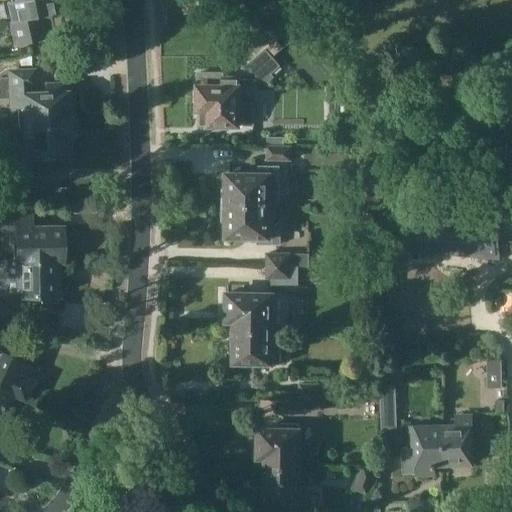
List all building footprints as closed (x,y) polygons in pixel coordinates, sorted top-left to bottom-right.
[(15,46),(39,41),(34,18),(61,12),(58,0),(8,0),(9,1),(6,2),(11,22),(9,22),(15,46)] [(276,41),(265,50),(272,58),(283,48),(276,41)] [(265,50),(246,66),(260,83),(279,66),(272,58),(265,50)] [(20,58),(20,66),(31,65),(31,56),(20,58)] [(17,111),(18,128),(75,124),(73,123),(72,106),(67,106),(66,92),(26,93),(26,85),(34,85),(34,70),(7,71),(8,78),(0,78),(0,98),(7,98),(8,111),(17,111)] [(223,73),(198,73),(198,91),(195,91),(195,105),(198,105),(198,111),(201,111),(201,125),(244,126),(253,126),(253,104),(239,103),(239,79),(223,79),(223,73)] [(75,124),(18,128),(10,129),(12,183),(39,182),(38,167),(29,167),(29,159),(69,157),(69,143),(74,143),(73,126),(75,124)] [(292,146),(282,146),(266,146),(265,162),(292,162),(292,146)] [(222,206),(271,207),(279,207),(279,166),(256,166),(256,171),(251,171),(251,174),(227,173),(227,186),(224,186),(224,190),(222,190),(222,206)] [(68,184),(55,184),(55,197),(68,197),(68,184)] [(227,238),(255,238),(255,244),(277,244),(277,224),(271,224),(271,207),(222,206),(222,221),(224,221),(224,225),(227,225),(227,238)] [(57,259),(57,262),(62,262),(62,241),(70,241),(70,227),(31,228),(31,212),(0,212),(0,227),(4,227),(4,236),(15,236),(15,260),(57,259)] [(407,220),(397,250),(501,260),(497,228),(407,220)] [(265,266),(291,267),(291,266),(291,254),(291,253),(265,253),(265,266)] [(308,254),(291,254),(291,266),(298,266),(308,266),(308,254)] [(57,259),(15,260),(15,295),(40,295),(40,304),(57,304),(57,293),(59,293),(59,280),(57,280),(57,262),(57,259)] [(297,267),(291,267),(265,266),(265,280),(270,280),(270,291),(298,291),(297,267)] [(234,330),(273,331),(273,293),(266,293),(264,291),(256,291),(254,294),(227,294),(227,296),(224,296),(224,310),(226,310),(226,322),(232,322),(232,327),(234,327),(234,330)] [(0,319),(6,321),(17,323),(22,306),(0,301),(0,319)] [(6,321),(0,319),(0,387),(13,394),(23,399),(32,381),(31,380),(36,368),(0,351),(0,350),(8,334),(2,331),(6,321)] [(273,331),(234,330),(234,333),(232,333),(232,347),(234,347),(234,363),(273,363),(273,331)] [(488,388),(502,388),(501,358),(487,358),(488,388)] [(323,383),(298,384),(298,397),(323,397),(323,383)] [(13,394),(0,387),(0,422),(1,424),(7,412),(5,411),(13,394)] [(381,387),(382,428),(396,428),(395,387),(381,387)] [(323,397),(298,397),(298,410),(324,410),(323,397)] [(443,426),(443,465),(472,464),(472,465),(473,464),(472,416),(456,416),(456,425),(443,426)] [(314,444),(302,444),(302,424),(280,424),(280,430),(258,430),(258,432),(256,432),(256,446),(258,446),(258,459),(263,459),(263,464),(266,464),(266,468),(302,467),(302,464),(314,464),(314,444)] [(403,474),(416,474),(416,475),(434,475),(434,467),(436,467),(436,465),(443,465),(443,426),(410,426),(410,447),(411,446),(411,448),(403,448),(403,474)] [(302,467),(266,468),(266,470),(263,470),(263,485),(266,485),(266,508),(267,508),(267,511),(280,511),(279,511),(283,511),(283,509),(309,509),(309,493),(301,493),(302,467)] [(355,489),(367,494),(376,472),(364,467),(355,489)]
